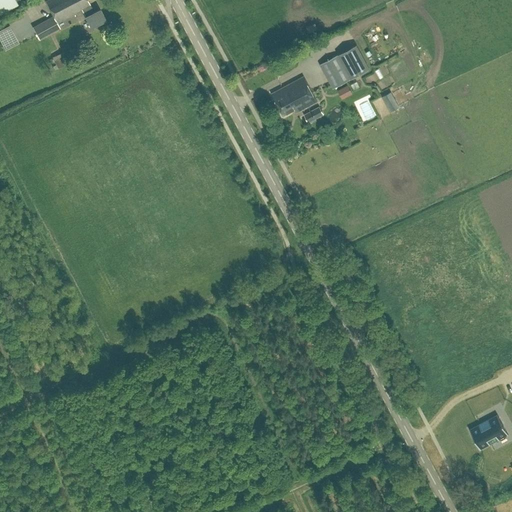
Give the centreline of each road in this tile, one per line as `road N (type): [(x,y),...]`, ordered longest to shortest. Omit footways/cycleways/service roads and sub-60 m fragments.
road 1 (tertiary): [(450,511),(176,0)]
road 2 (track): [(79,511),(0,336)]
